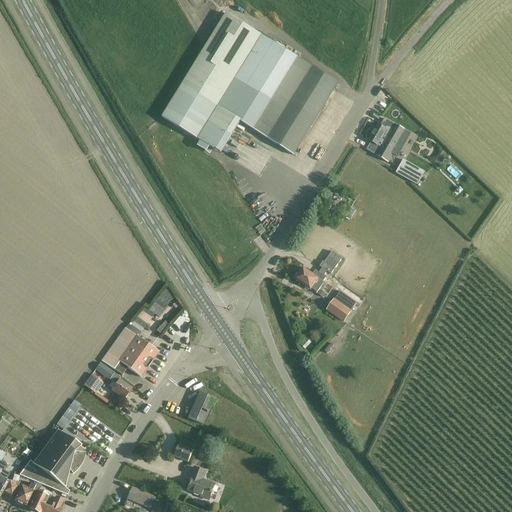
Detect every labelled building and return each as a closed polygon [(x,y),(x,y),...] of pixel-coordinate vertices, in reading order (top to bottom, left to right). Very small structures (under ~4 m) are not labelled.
[(294,156),(339,84),(262,36),(227,14),(162,118),(201,141),(198,146),(207,152),(211,147),(221,153),(241,122),(253,130),(294,156)] [(370,142),(365,150),(386,162),(391,154),(389,153),(403,131),(384,119),(379,126),(377,125),(367,141),(370,142)] [(396,172),(413,184),(417,178),(405,169),(403,172),(398,169),(396,172)] [(323,268),(319,273),(324,276),(327,272),(331,274),(342,259),(333,252),(325,263),(323,261),(320,266),(323,268)] [(298,279),(297,280),(310,289),(310,288),(317,293),(324,283),(323,282),(326,278),(324,276),(319,273),(317,271),(314,275),(305,269),(302,273),(300,273),(297,277),(298,279)] [(340,292),(335,300),(351,312),(356,304),(340,292)] [(335,300),(328,310),(344,321),(353,328),(360,318),(351,312),(335,300)] [(137,318),(133,322),(144,330),(147,325),(137,318)] [(129,325),(125,328),(138,337),(141,334),(129,325)] [(122,376),(127,368),(140,378),(158,352),(125,329),(101,362),(122,376)] [(331,344),(324,352),(327,354),(334,346),(331,344)] [(105,377),(109,371),(100,364),(95,370),(105,377)] [(124,400),(131,389),(119,380),(120,379),(114,374),(109,380),(115,385),(111,390),(124,400)] [(95,394),(103,383),(92,375),(84,385),(95,394)] [(203,425),(214,400),(199,393),(188,418),(203,425)] [(93,401),(90,406),(97,410),(93,416),(106,425),(106,424),(108,424),(110,422),(110,419),(113,415),(93,401)] [(86,419),(66,406),(55,423),(75,436),(86,419)] [(84,456),(85,450),(81,447),(58,430),(33,463),(30,461),(19,476),(62,493),(66,487),(65,487),(70,470),(73,474),(78,469),(82,463),(84,456)] [(188,463),(194,450),(180,444),(174,457),(188,463)] [(208,500),(214,485),(202,480),(205,472),(194,468),(190,479),(191,480),(187,491),(201,496),(200,497),(208,500)] [(12,498),(18,487),(9,482),(3,493),(12,498)] [(21,486),(13,501),(15,502),(15,504),(18,506),(20,505),(25,507),(36,485),(31,483),(27,489),(21,486)] [(157,498),(153,497),(133,488),(128,499),(148,508),(152,510),(157,498)] [(36,511),(41,511),(44,506),(48,498),(50,499),(52,494),(44,491),(43,495),(36,492),(28,508),(36,511)] [(44,506),(41,511),(59,511),(61,508),(60,508),(63,501),(56,498),(53,505),(51,504),(49,508),(44,506)]
